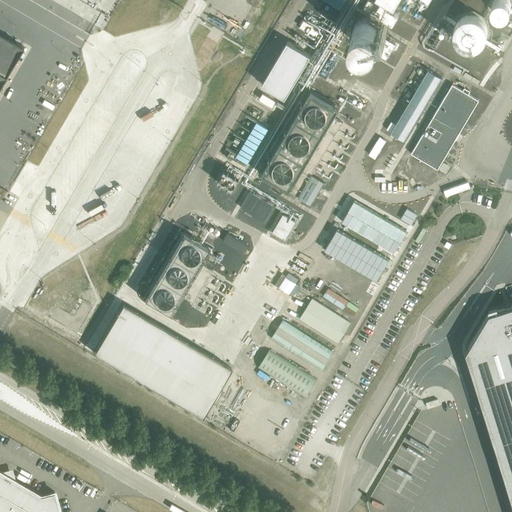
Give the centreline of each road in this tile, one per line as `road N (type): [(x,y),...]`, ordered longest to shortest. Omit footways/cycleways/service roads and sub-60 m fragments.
road 1 (unclassified): [(335,511),(358,432),(417,332),(481,253),(500,215),(511,211)]
road 2 (unclassified): [(223,511),(0,382)]
road 3 (unclassified): [(0,401),(187,511)]
road 4 (unknown): [(433,511),(414,460),(418,432),(449,404),(510,375)]
road 5 (unknown): [(115,135),(139,151),(143,166),(82,266)]
road 6 (unknown): [(417,332),(439,350),(511,242)]
road 7 (unknown): [(0,445),(100,503),(95,511)]
road 8 (unknown): [(32,91),(48,69),(123,124)]
